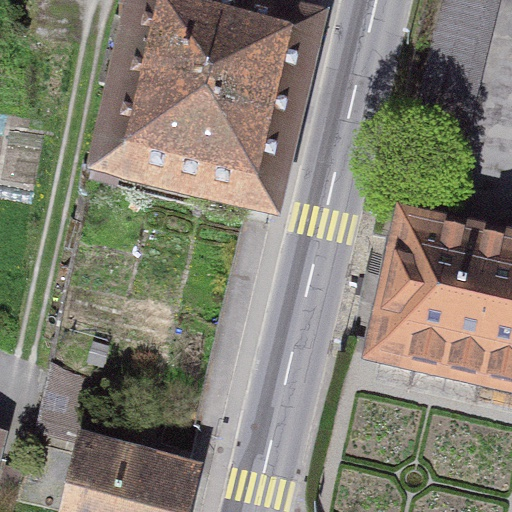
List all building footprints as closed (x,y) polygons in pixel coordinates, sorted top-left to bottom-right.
[(129,21),(98,157),(260,195),(305,0),(160,0),(158,8),(124,0),(119,19),(129,21)] [(482,0),(443,0),(411,136),(448,145),(482,0)] [(511,252),(407,230),(379,357),(511,386),(511,252)] [(53,366),(39,433),(68,440),(82,379),(53,366)] [(91,447),(75,511),(178,511),(189,471),(91,447)]
